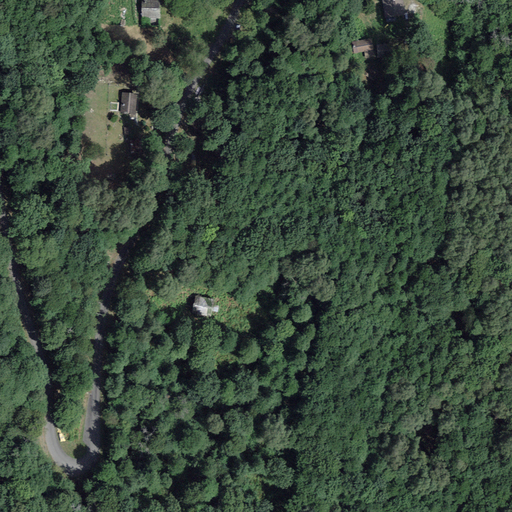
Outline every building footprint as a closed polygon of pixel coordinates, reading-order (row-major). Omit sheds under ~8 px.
[(389,0),(382,0),(384,19),(402,18),(401,0),(389,0)] [(162,10),(143,9),(143,24),(162,25),(162,10)] [(372,41),(352,43),(353,54),(373,52),(372,41)] [(393,46),(377,46),(377,59),(393,59),(393,46)] [(199,294),(193,311),(211,317),(217,300),(199,294)]
